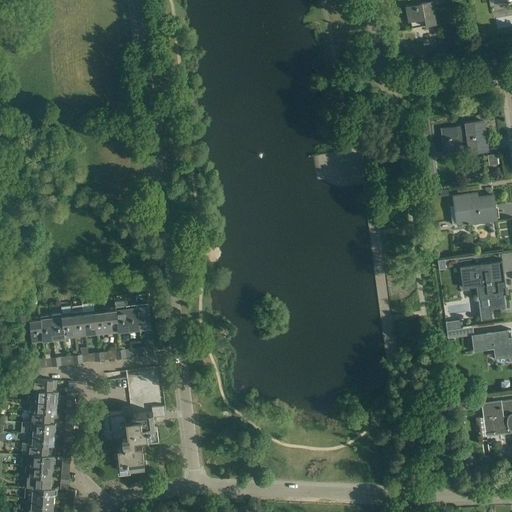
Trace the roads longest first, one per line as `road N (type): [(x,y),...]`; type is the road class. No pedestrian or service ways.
road 1 (residential): [(197,477),(140,0)]
road 2 (residential): [(197,477),(208,486),(267,491),(511,493)]
road 3 (residential): [(508,73),(392,82),(369,0)]
